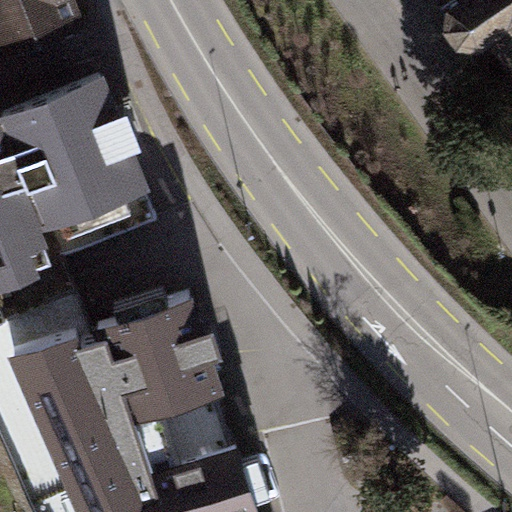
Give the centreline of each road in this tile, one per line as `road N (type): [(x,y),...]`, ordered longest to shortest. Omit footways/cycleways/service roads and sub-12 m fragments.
road 1 (primary): [(186,0),(290,191),(419,326),(511,403)]
road 2 (residential): [(341,511),(339,486),(257,285)]
